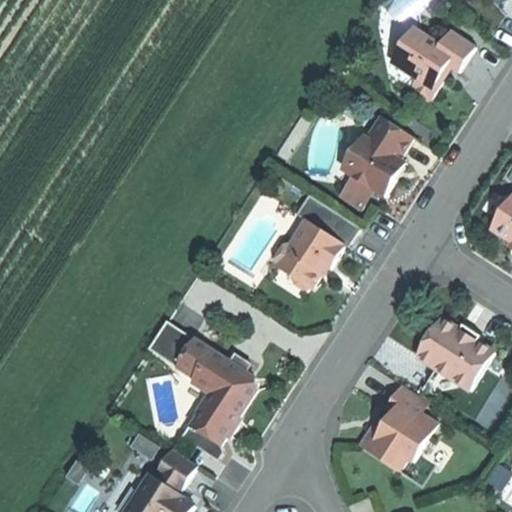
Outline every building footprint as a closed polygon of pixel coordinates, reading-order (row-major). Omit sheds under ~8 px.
[(416,86),(435,98),(449,76),(445,74),(451,66),(461,72),(470,59),(479,45),(454,29),(445,43),(417,25),(395,59),(422,76),(416,86)] [(354,173),(389,195),(402,174),(411,160),(403,156),(416,135),(385,116),(368,142),(350,150),(354,173)] [(301,216),(311,223),(349,246),(360,227),(313,197),(301,216)] [(511,205),(498,227),(511,236),(508,240),(511,242),(511,205)] [(339,262),(349,246),(311,223),(298,241),(286,250),(280,264),(313,290),(326,274),(331,276),(339,262)] [(423,357),(476,390),(501,351),(485,341),(465,328),(448,318),(423,357)] [(153,348),(183,367),(199,341),(170,322),(153,348)] [(468,323),(465,328),(485,341),(489,336),(479,329),(468,323)] [(255,377),(199,341),(183,367),(203,379),(199,385),(216,396),(211,404),(207,401),(201,412),(204,414),(195,427),(217,441),(222,434),(232,440),(249,413),(261,396),(255,377)] [(432,402),(405,385),(391,407),(400,412),(393,422),(388,431),(378,424),(365,444),(406,471),(413,460),(418,463),(436,435),(418,423),(432,402)] [(231,451),(217,441),(195,427),(188,439),(224,462),(231,451)] [(141,436),(133,448),(146,456),(154,444),(141,436)] [(162,449),(154,444),(146,456),(154,462),(162,449)] [(200,468),(176,453),(162,474),(167,478),(163,484),(153,477),(130,511),(194,511),(198,507),(176,493),(179,487),(185,491),(200,468)] [(68,479),(81,486),(91,470),(79,462),(68,479)] [(491,482),(504,490),(511,477),(499,470),(491,482)]
